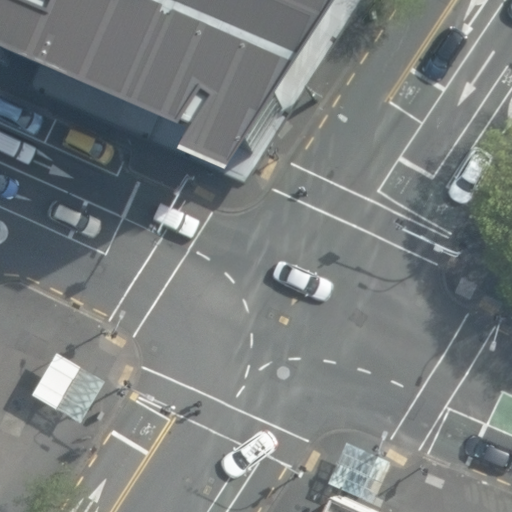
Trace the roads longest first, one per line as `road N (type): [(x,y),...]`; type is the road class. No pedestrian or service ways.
road 1 (secondary): [(469,0),(273,314)]
road 2 (secondary): [(0,192),(273,314)]
road 3 (secondary): [(273,314),(511,414)]
road 4 (secondary): [(273,314),(150,511)]
